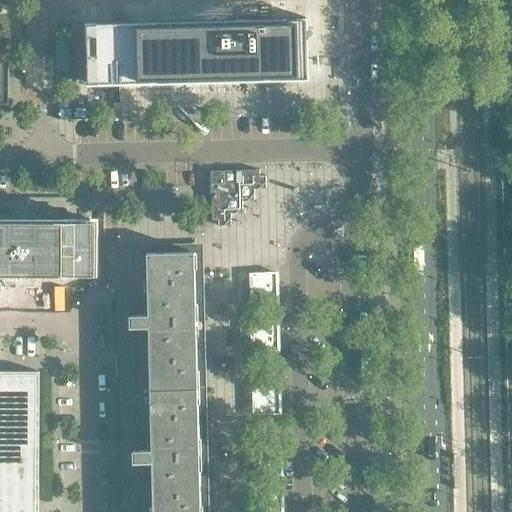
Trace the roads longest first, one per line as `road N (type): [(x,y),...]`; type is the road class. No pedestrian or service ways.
road 1 (secondary): [(422,0),(432,511)]
road 2 (residential): [(45,157),(360,151)]
road 3 (residential): [(339,231),(313,233),(296,249),(303,511)]
road 4 (residential): [(356,511),(349,253),(339,231)]
road 5 (residential): [(90,511),(86,321),(0,321)]
road 6 (residential): [(45,157),(47,0)]
road 7 (residential): [(363,0),(360,151)]
